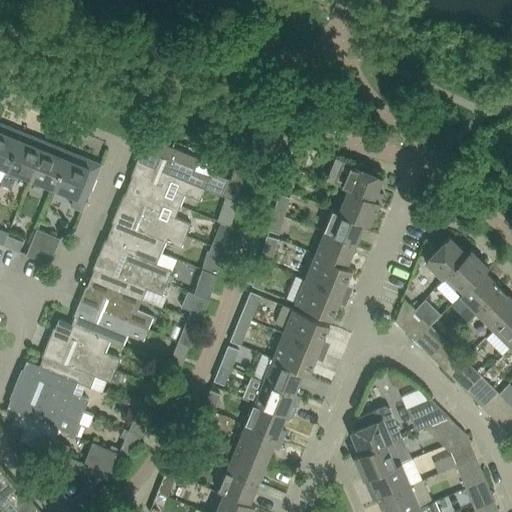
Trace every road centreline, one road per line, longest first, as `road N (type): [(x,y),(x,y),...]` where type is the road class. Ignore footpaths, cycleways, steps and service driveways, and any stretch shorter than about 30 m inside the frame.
road 1 (residential): [(511,484),(487,433),(397,344),(366,328)]
road 2 (residential): [(366,328),(293,511)]
road 3 (residential): [(121,145),(63,285),(32,301)]
road 4 (residential): [(407,183),(362,308),(366,328)]
